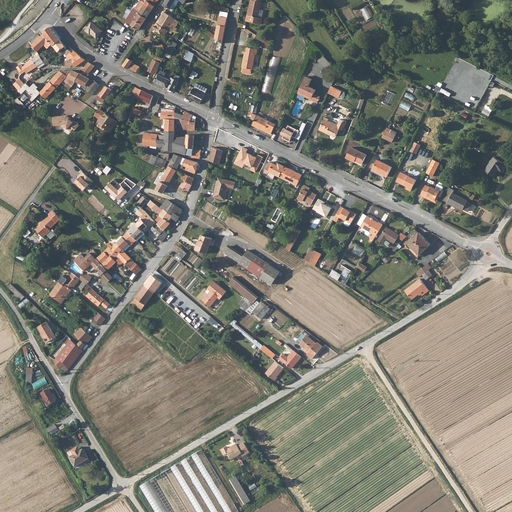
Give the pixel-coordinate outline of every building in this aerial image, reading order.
[(143,5),(142,8),(149,14),(154,6),(153,5),(146,0),(142,0),(142,1),(145,4),(143,5)] [(165,0),(166,0),(163,5),(170,9),(175,0),(165,0)] [(252,23),(258,25),(261,25),(263,19),(259,18),(262,0),(253,0),(253,1),(252,1),(248,16),(253,17),(252,23)] [(131,25),(138,30),(149,14),(142,8),(143,5),(139,1),(135,8),(134,7),(125,20),(131,25)] [(367,20),(374,16),(368,6),(362,9),(367,20)] [(176,19),(164,12),(160,18),(161,18),(160,21),(159,20),(154,29),(165,36),(176,19)] [(227,19),(222,18),(219,17),(217,25),(218,25),(215,39),(222,44),(227,19)] [(102,31),(91,23),(85,31),(89,34),(90,33),(96,38),(102,31)] [(51,45),(52,47),(53,46),(60,40),(50,27),(43,32),(44,34),(32,45),(36,51),(44,44),(48,48),(51,45)] [(260,44),(268,48),(271,44),(257,36),(253,41),(260,45),(260,44)] [(60,40),(53,46),(58,52),(60,57),(64,53),(67,56),(70,53),(74,50),(70,47),(67,50),(60,40)] [(177,43),(172,40),(166,53),(171,56),(177,43)] [(247,53),(245,53),(241,72),(242,73),(250,75),(251,74),(255,55),(257,55),(258,50),(248,48),(247,53)] [(65,60),(68,67),(76,66),(85,60),(74,50),(70,53),(67,56),(67,60),(65,60)] [(192,61),(194,54),(187,50),(184,58),(192,61)] [(38,54),(43,63),(47,60),(42,52),(38,54)] [(38,54),(31,59),(37,67),(38,69),(45,65),(43,63),(38,54)] [(327,69),(332,63),(324,55),(318,61),(327,69)] [(273,93),(280,58),(272,56),(264,91),(273,93)] [(37,67),(31,59),(25,63),(25,65),(22,67),(21,64),(16,67),(21,75),(24,72),(26,74),(37,67)] [(128,69),(134,72),(137,73),(140,67),(131,63),(132,62),(128,59),(123,66),(128,69)] [(148,71),(155,74),(161,63),(154,60),(148,71)] [(84,68),(82,67),(81,68),(89,73),(95,66),(89,63),(84,68)] [(60,71),(55,76),(62,82),(64,79),(68,76),(65,74),(68,70),(62,71),(61,72),(60,71)] [(72,70),(69,76),(66,81),(72,86),(73,85),(80,74),(72,70)] [(86,85),(90,79),(80,74),(73,85),(76,86),(79,82),(86,86),(86,85)] [(154,82),(167,88),(170,80),(169,80),(158,74),(154,82)] [(173,74),(170,78),(169,80),(170,80),(167,88),(174,92),(178,82),(177,81),(179,77),(173,74)] [(62,82),(55,76),(49,82),(56,88),(57,88),(62,82)] [(312,80),(306,77),(298,93),(317,103),(318,101),(319,101),(320,99),(319,99),(320,97),(314,94),(316,90),(309,86),(312,80)] [(13,85),(18,90),(24,84),(19,79),(13,85)] [(100,85),(94,80),(93,81),(89,87),(86,90),(92,95),(100,85)] [(56,88),(49,82),(40,92),(40,93),(42,94),(46,98),(56,88)] [(33,101),(40,93),(40,92),(36,89),(38,87),(33,83),(29,87),(26,83),(24,84),(18,90),(22,94),(26,89),(33,96),(31,99),(33,101)] [(197,83),(189,99),(209,108),(210,108),(212,98),(205,95),(206,92),(208,88),(197,83)] [(106,86),(100,95),(105,99),(111,90),(106,86)] [(341,90),(331,86),(328,92),(338,97),(341,90)] [(135,88),(131,95),(138,99),(139,98),(142,91),(135,88)] [(151,104),(153,96),(142,91),(139,98),(151,104)] [(403,100),(400,106),(409,111),(413,105),(403,100)] [(259,102),(256,101),(251,119),(254,121),(252,125),(271,135),(273,131),(277,133),(280,127),(256,115),(259,102)] [(483,112),(490,116),(494,108),(487,105),(483,112)] [(99,118),(101,120),(106,113),(100,109),(96,115),(99,118)] [(166,118),(175,119),(174,113),(162,111),(161,118),(166,119),(166,118)] [(182,123),(189,125),(191,118),(192,115),(185,112),(184,115),(182,123)] [(111,131),(118,122),(112,118),(106,113),(101,120),(101,122),(100,123),(106,128),(111,131)] [(182,129),(188,130),(189,125),(182,123),(184,115),(174,113),(175,119),(175,120),(177,121),(180,122),(180,124),(180,126),(180,128),(182,129)] [(67,115),(53,116),(54,125),(63,125),(71,131),(74,128),(75,130),(79,125),(78,124),(77,122),(73,121),(69,118),(70,117),(67,115)] [(165,130),(175,131),(175,120),(175,119),(166,118),(166,119),(165,130)] [(326,118),(320,129),(332,134),(337,136),(340,130),(341,127),(344,128),(347,122),(341,119),(338,125),(329,121),(330,119),(326,118)] [(304,122),(297,137),(301,139),(307,124),(304,122)] [(289,126),(288,129),(284,127),(282,133),(285,134),(283,138),(291,141),(293,136),(297,137),(300,129),(289,126)] [(219,128),(218,129),(216,134),(213,148),(223,151),(225,146),(222,145),(225,131),(219,128)] [(175,139),(175,131),(165,130),(165,136),(175,139)] [(396,136),(386,131),(382,138),(392,143),(396,136)] [(175,142),(175,139),(165,136),(158,137),(157,136),(146,133),(144,135),(143,145),(156,147),(164,147),(163,150),(174,151),(175,142)] [(242,142),(243,140),(229,133),(228,135),(242,142)] [(194,135),(187,135),(187,137),(186,154),(192,156),(191,158),(200,159),(201,150),(193,149),(194,135)] [(178,137),(177,142),(175,142),(174,151),(186,154),(187,137),(178,137)] [(421,146),(415,142),(410,151),(416,155),(421,146)] [(473,149),(480,152),(482,147),(475,144),(473,149)] [(243,146),(235,164),(244,167),(246,163),(253,166),(251,170),(258,173),(265,156),(259,154),(258,157),(248,152),(249,149),(243,146)] [(213,148),(210,161),(220,164),(223,151),(213,148)] [(367,156),(352,148),(347,158),(356,162),(356,161),(363,164),(367,156)] [(162,166),(165,160),(167,161),(169,160),(171,162),(173,159),(170,157),(171,154),(160,153),(160,158),(153,155),(150,162),(161,168),(162,166)] [(171,162),(167,169),(174,173),(176,171),(182,159),(183,157),(175,154),(173,159),(171,162)] [(506,165),(495,157),(486,170),(495,177),(500,169),(503,170),(506,165)] [(196,174),(199,163),(186,158),(185,160),(184,163),(181,168),(184,169),(185,166),(187,167),(192,169),(191,172),(196,174)] [(392,168),(378,160),(372,170),(387,178),(392,168)] [(440,164),(433,160),(426,173),(433,177),(440,164)] [(280,176),(285,166),(279,163),(278,165),(277,165),(270,161),(265,172),(269,173),(270,171),(280,176)] [(104,171),(109,174),(113,168),(109,165),(104,171)] [(280,176),(294,183),(297,185),(302,174),(285,166),(280,176)] [(406,189),(411,192),(416,181),(412,179),(416,172),(419,174),(421,170),(415,167),(414,170),(415,170),(414,171),(412,170),(409,174),(412,176),(410,178),(401,173),(396,183),(407,188),(406,189)] [(167,169),(158,186),(157,189),(163,193),(174,173),(167,169)] [(93,182),(83,172),(78,177),(79,178),(75,181),(84,190),(89,184),(90,185),(93,182)] [(180,179),(184,181),(192,184),(194,178),(183,174),(180,179)] [(123,201),(137,183),(128,177),(122,184),(124,185),(121,189),(111,182),(107,188),(123,201)] [(236,182),(218,177),(213,197),(225,200),(228,187),(234,189),(236,182)] [(192,184),(184,181),(183,183),(180,187),(189,191),(192,185),(192,184)] [(311,188),(306,185),(298,198),(304,201),(305,200),(312,204),(317,195),(310,191),(311,188)] [(426,186),(421,196),(426,199),(427,197),(436,201),(438,197),(440,197),(442,193),(441,192),(443,188),(443,187),(439,185),(437,185),(436,189),(431,187),(431,188),(426,186)] [(455,190),(450,187),(447,193),(452,195),(448,202),(448,203),(452,204),(452,203),(467,210),(468,210),(472,204),(471,202),(468,201),(468,200),(453,193),(455,190)] [(161,209),(164,204),(167,200),(162,196),(156,204),(161,209)] [(183,211),(167,200),(164,204),(180,216),(183,211)] [(322,201),(320,200),(315,210),(326,217),(332,208),(321,202),(322,201)] [(157,213),(161,209),(156,204),(152,201),(148,205),(157,213)] [(142,209),(143,207),(142,206),(141,207),(136,204),(134,207),(135,208),(133,211),(136,213),(142,218),(136,224),(143,231),(148,226),(150,227),(155,222),(145,211),(142,209)] [(161,209),(163,211),(164,210),(174,218),(173,219),(177,222),(180,216),(164,204),(161,209)] [(35,206),(33,208),(40,214),(42,212),(35,206)] [(350,212),(341,207),(336,216),(339,218),(340,217),(345,221),(344,223),(344,225),(348,227),(350,226),(356,214),(350,211),(350,212)] [(62,219),(54,210),(50,214),(50,215),(43,221),(44,222),(36,229),(44,237),(51,231),(50,229),(62,219)] [(160,215),(164,218),(170,223),(173,219),(174,218),(164,210),(163,211),(160,215)] [(365,234),(374,239),(383,225),(379,222),(379,223),(367,215),(361,225),(367,229),(365,233),(365,234)] [(170,223),(164,218),(159,223),(158,224),(164,230),(170,223)] [(155,222),(150,227),(155,234),(162,242),(168,234),(164,230),(158,224),(156,221),(155,222)] [(145,233),(143,231),(136,224),(129,231),(135,238),(137,240),(145,233)] [(399,236),(386,227),(377,241),(382,244),(386,239),(394,244),(399,236)] [(419,234),(415,230),(408,236),(412,240),(408,244),(420,256),(431,245),(419,233),(419,234)] [(134,239),(135,238),(129,231),(123,237),(129,244),(127,246),(131,250),(131,249),(135,245),(131,242),(134,239)] [(110,245),(117,238),(112,233),(109,236),(107,234),(106,234),(105,235),(104,237),(106,239),(105,240),(110,245)] [(212,239),(202,235),(196,250),(207,254),(212,239)] [(123,250),(127,246),(129,244),(123,237),(111,249),(117,255),(122,249),(123,250)] [(135,245),(131,249),(137,255),(144,248),(134,239),(131,242),(135,245)] [(285,249),(290,251),(294,244),(290,241),(285,249)] [(229,246),(244,256),(245,254),(230,244),(229,246)] [(406,246),(418,258),(420,256),(408,244),(406,246)] [(241,261),(244,256),(229,246),(226,250),(241,261)] [(122,263),(128,270),(130,268),(123,262),(117,255),(111,249),(109,247),(107,250),(98,258),(109,269),(116,261),(113,259),(114,258),(117,260),(120,265),(122,263)] [(187,253),(181,248),(177,252),(183,257),(187,253)] [(130,268),(136,262),(123,250),(122,249),(117,255),(123,262),(130,268)] [(307,262),(310,264),(316,252),(311,249),(304,261),(307,262)] [(85,258),(92,264),(93,262),(96,259),(94,257),(97,254),(94,250),(85,258)] [(248,250),(245,254),(244,256),(265,272),(269,265),(248,250)] [(316,252),(310,264),(314,267),(321,254),(316,252)] [(179,261),(182,258),(176,253),(174,256),(179,261)] [(92,264),(85,258),(81,254),(75,260),(85,271),(92,264)] [(265,272),(244,256),(241,261),(263,275),(265,272)] [(98,268),(101,264),(96,259),(93,262),(98,268)] [(130,268),(136,275),(142,269),(136,262),(130,268)] [(367,268),(359,263),(356,267),(364,272),(367,268)] [(108,283),(113,277),(101,264),(98,268),(100,270),(98,272),(108,283)] [(432,276),(424,266),(420,270),(418,271),(422,275),(426,280),(432,276)] [(330,276),(339,281),(341,275),(333,270),(330,276)] [(86,284),(92,277),(86,272),(80,279),(86,284)] [(64,285),(65,285),(72,290),(80,279),(80,277),(72,273),(64,285)] [(163,281),(153,273),(145,284),(155,292),(156,290),(158,288),(163,281)] [(338,281),(345,285),(350,278),(342,274),(341,275),(339,281),(338,281)] [(92,277),(86,284),(91,288),(91,287),(95,291),(101,285),(92,277)] [(259,297),(235,277),(229,284),(254,304),(259,297)] [(207,288),(209,291),(202,299),(209,306),(217,297),(219,299),(225,291),(213,280),(207,288)] [(428,291),(420,280),(405,292),(411,301),(420,294),(422,297),(428,291)] [(50,293),(62,303),(72,290),(65,285),(64,286),(59,282),(50,293)] [(13,284),(10,287),(22,300),(25,297),(13,284)] [(141,310),(155,292),(145,284),(132,303),(141,310)] [(110,304),(92,289),(86,295),(99,305),(101,302),(107,307),(110,304)] [(173,299),(186,310),(191,304),(178,293),(173,299)] [(272,309),(263,302),(254,313),(263,320),(272,309)] [(101,325),(106,319),(98,312),(93,318),(101,325)] [(139,322),(150,332),(156,324),(145,314),(139,322)] [(55,334),(47,323),(47,322),(39,328),(48,343),(56,337),(55,334)] [(50,322),(47,323),(55,334),(59,332),(55,326),(50,322)] [(80,341),(77,345),(81,349),(92,337),(81,327),(74,334),(80,341)] [(307,336),(300,345),(305,349),(309,352),(308,354),(307,355),(312,360),(323,347),(317,342),(316,343),(307,336)] [(68,369),(70,367),(82,351),(70,339),(54,360),(60,368),(64,364),(68,369)] [(264,345),(261,349),(272,359),(276,355),(264,345)] [(291,369),(301,357),(293,350),(287,358),(282,354),(279,358),(291,369)] [(277,376),(284,368),(276,361),(266,373),(275,380),(278,377),(277,376)] [(58,370),(58,372),(59,373),(62,372),(63,373),(68,369),(64,364),(60,368),(60,369),(58,370)] [(48,406),(51,404),(55,401),(55,400),(51,395),(48,390),(47,391),(46,390),(43,392),(44,393),(41,395),(46,403),(48,406)] [(55,426),(47,431),(49,434),(57,430),(55,426)] [(250,453),(244,443),(238,446),(237,444),(229,449),(228,447),(222,450),(227,459),(230,457),(232,460),(241,454),(243,457),(250,453)] [(79,448),(72,452),(74,457),(71,458),(70,459),(77,470),(90,462),(84,451),(81,452),(79,448)] [(237,511),(239,511),(202,449),(140,487),(155,511),(237,511)] [(237,476),(231,480),(245,505),(252,501),(237,476)]
